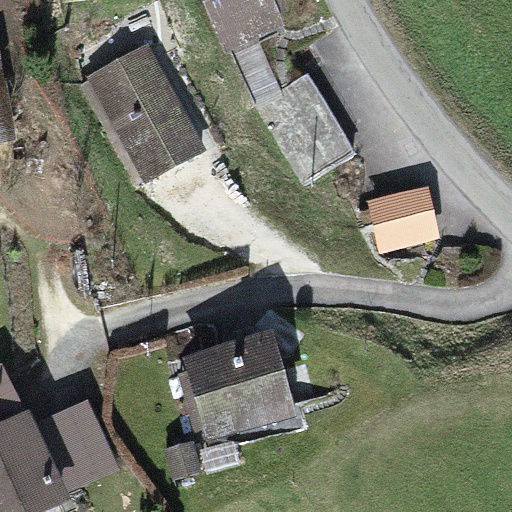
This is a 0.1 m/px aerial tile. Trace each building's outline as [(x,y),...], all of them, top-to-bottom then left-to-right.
[(202,0),(225,53),(279,30),(266,0),(202,0)] [(163,82),(107,109),(140,178),(196,150),(163,82)] [(307,85),(264,107),(300,179),(343,158),(307,85)] [(417,191),(373,201),(384,244),(427,234),(417,191)] [(265,340),(168,370),(189,438),(286,407),(265,340)] [(15,411),(0,417),(0,499),(46,478),(15,411)]
